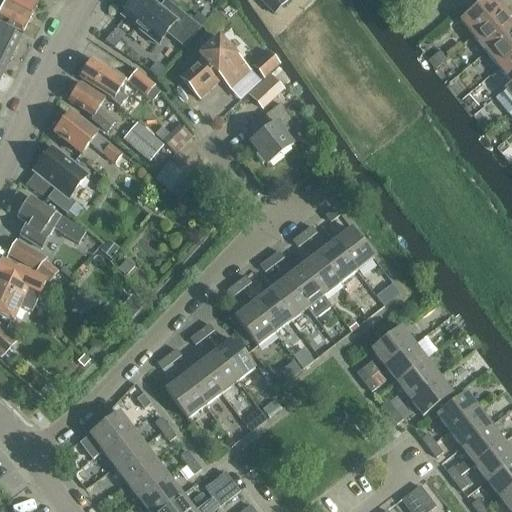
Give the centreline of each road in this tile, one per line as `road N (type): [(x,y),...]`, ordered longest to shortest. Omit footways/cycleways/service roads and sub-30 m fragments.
road 1 (unclassified): [(35,464),(226,261),(275,224)]
road 2 (tertiary): [(0,189),(91,0)]
